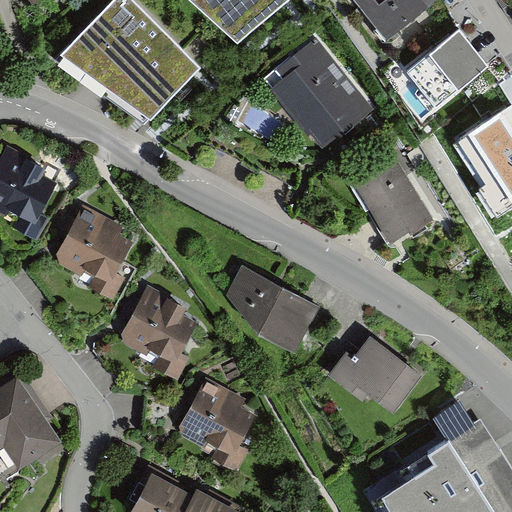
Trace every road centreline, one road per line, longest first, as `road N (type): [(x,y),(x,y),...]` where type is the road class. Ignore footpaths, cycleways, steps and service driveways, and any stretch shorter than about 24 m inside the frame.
road 1 (residential): [(511,389),(397,298),(303,246),(173,190),(110,141),(0,100)]
road 2 (residential): [(32,324),(97,415),(76,511)]
road 3 (residential): [(511,278),(431,148)]
road 4 (track): [(43,115),(4,0)]
